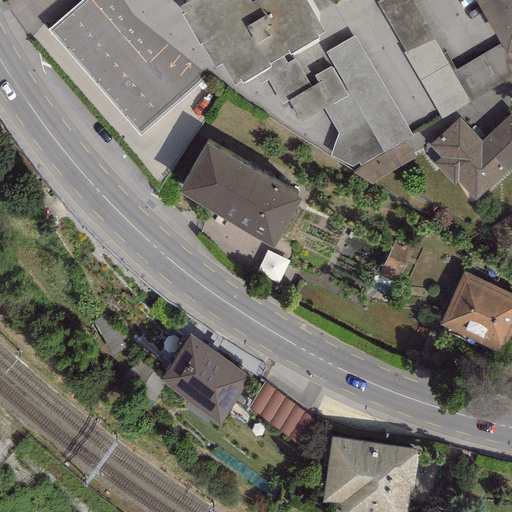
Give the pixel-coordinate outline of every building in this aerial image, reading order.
[(90,0),(82,0),(48,30),(140,136),(178,102),(90,0)] [(251,3),(249,0),(189,0),(178,7),(183,15),(182,15),(199,45),(202,44),(215,66),(221,63),(234,86),(241,82),(242,83),(254,76),(270,68),(268,64),(283,56),(288,53),(289,55),(319,38),(318,36),(324,32),(305,0),(255,0),(256,1),(251,3)] [(412,0),(379,0),(376,2),(405,52),(402,53),(440,119),(470,102),(452,72),(433,39),(435,38),(412,0)] [(511,0),(474,0),(500,43),(507,54),(511,52),(511,0)] [(411,136),(353,36),(324,52),(334,68),(331,69),(346,96),(323,109),(337,133),(329,156),(352,167),(357,163),(359,167),(404,140),(411,136)] [(507,54),(500,43),(452,72),(470,102),(511,76),(511,52),(507,54)] [(288,100),(310,88),(294,59),(287,63),(283,56),(268,64),(270,68),(254,76),(259,84),(267,80),(281,104),(288,100)] [(346,96),(331,69),(330,66),(314,75),(318,83),(310,88),(288,100),(300,122),(323,109),(346,96)] [(474,201),(511,166),(511,115),(511,114),(481,142),(459,118),(428,145),(440,158),(433,164),(454,186),(457,183),(474,201)] [(415,158),(404,140),(359,167),(351,172),(371,185),(415,158)] [(301,199),(206,143),(176,193),(272,249),(301,199)] [(412,248),(394,240),(377,275),(394,283),(412,248)] [(511,332),(511,295),(463,273),(438,326),(501,355),(511,332)] [(249,362),(189,321),(161,362),(221,403),(249,362)] [(318,427),(267,389),(251,410),(302,448),(318,427)] [(428,454),(339,443),(330,508),(353,511),(352,511),(413,511),(416,491),(423,492),(428,454)]
